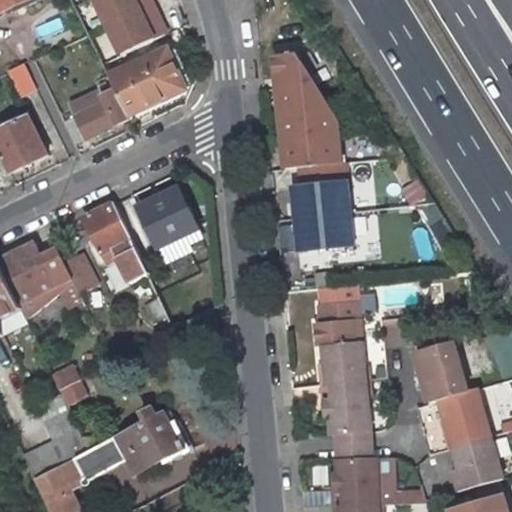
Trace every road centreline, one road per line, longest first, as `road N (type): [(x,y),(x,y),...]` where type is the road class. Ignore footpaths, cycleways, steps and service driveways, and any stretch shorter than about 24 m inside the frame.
road 1 (unclassified): [(268,511),(228,118)]
road 2 (residential): [(228,118),(0,228)]
road 3 (trunk): [(384,0),(511,209)]
